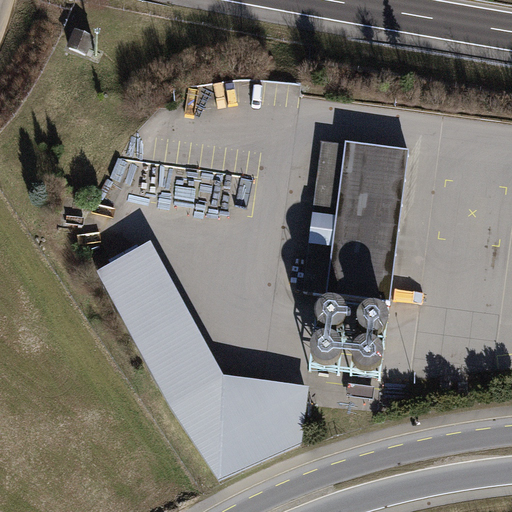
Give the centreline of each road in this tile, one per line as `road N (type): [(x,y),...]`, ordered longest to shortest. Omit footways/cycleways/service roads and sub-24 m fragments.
road 1 (secondary): [(511,434),(349,465),(242,511)]
road 2 (secondary): [(319,511),(511,471)]
road 3 (motorway): [(319,0),(511,33)]
road 4 (unknown): [(109,211),(267,237)]
